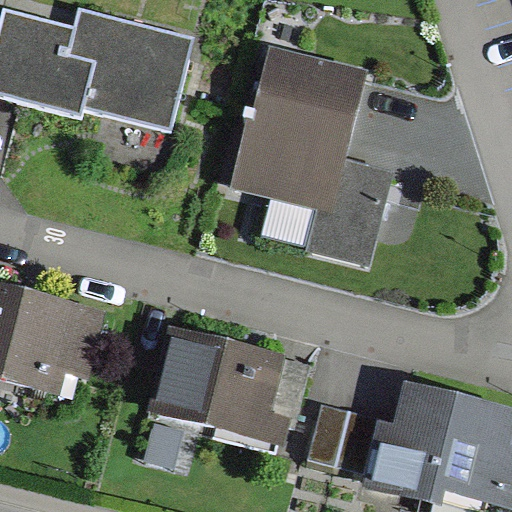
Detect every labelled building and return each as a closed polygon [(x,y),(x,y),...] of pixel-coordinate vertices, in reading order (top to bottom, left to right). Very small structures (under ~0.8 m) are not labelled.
[(187,51),(0,15),(0,103),(171,136),(187,51)] [(360,88),(272,66),(240,193),(328,215),(360,88)] [(281,213),(275,244),(308,251),(314,220),(281,213)] [(106,329),(0,300),(0,381),(86,405),(106,329)] [(295,363),(156,337),(141,417),(280,443),(295,363)] [(497,511),(511,456),(511,423),(377,388),(349,493),(421,511),(497,511)]
